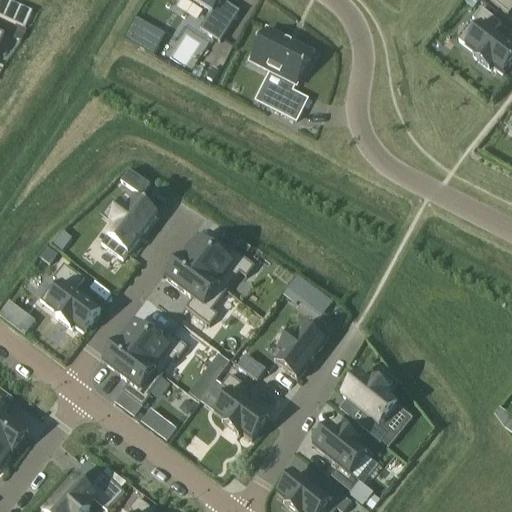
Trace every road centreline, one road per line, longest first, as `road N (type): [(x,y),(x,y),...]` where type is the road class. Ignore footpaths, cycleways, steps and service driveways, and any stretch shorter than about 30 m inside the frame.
road 1 (residential): [(511,231),(395,173),(369,150),(357,122),(363,54),(354,25),(332,0)]
road 2 (residential): [(232,511),(255,490),(356,331)]
road 3 (residential): [(71,391),(193,213)]
road 4 (residential): [(230,511),(71,391)]
road 5 (residential): [(0,503),(57,427),(71,391)]
